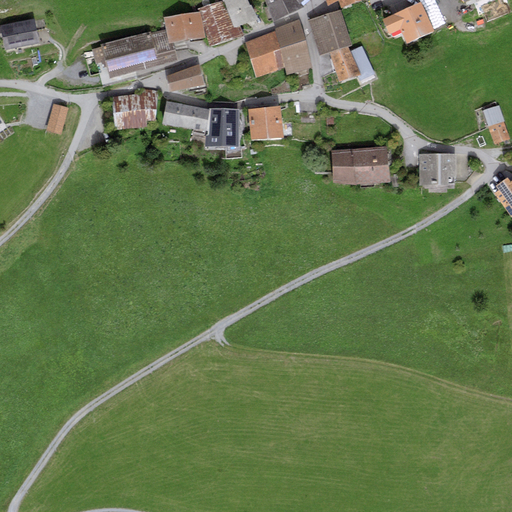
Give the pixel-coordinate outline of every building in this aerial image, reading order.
[(222,0),(223,1),(233,28),(240,26),(259,19),(251,5),(250,5),(247,0),(222,0)] [(264,0),(273,22),(303,7),(300,3),(297,0),(264,0)] [(197,9),(210,47),(244,35),(240,26),(233,28),(223,1),(197,9)] [(421,1),(382,19),(389,35),(401,29),(407,43),(434,31),(421,1)] [(340,10),(308,20),(319,55),(329,52),(347,46),(352,44),(340,10)] [(168,43),(173,43),(205,38),(198,12),(163,17),(165,29),(168,43)] [(34,19),(0,25),(5,50),(39,43),(34,19)] [(285,68),(287,76),(312,68),(299,19),(275,28),(276,31),(285,68)] [(150,31),(100,44),(110,78),(178,60),(173,43),(168,43),(165,29),(151,33),(150,31)] [(285,68),(276,31),(245,43),(256,78),(285,68)] [(329,52),(339,82),(357,76),(360,82),(375,73),(361,46),(349,51),(347,46),(329,52)] [(202,76),(199,65),(166,76),(170,92),(188,88),(189,91),(207,88),(204,76),(202,76)] [(111,97),(115,130),(147,127),(146,120),(155,121),(158,91),(139,88),(138,94),(111,97)] [(162,124),(178,127),(182,104),(166,101),(162,124)] [(61,135),(69,108),(54,104),(46,131),(61,135)] [(209,109),(182,104),(178,127),(206,131),(208,131),(209,109)] [(499,105),(483,111),(494,144),(510,139),(504,122),(505,121),(499,105)] [(280,106),(248,109),(252,140),(283,137),(280,106)] [(239,109),(209,109),(208,131),(206,131),(205,147),(239,147),(239,109)] [(387,146),(331,151),(333,183),(356,185),(390,182),(387,146)] [(456,154),(419,154),(419,185),(448,185),(448,177),(456,177),(456,154)] [(498,190),(494,193),(511,217),(511,216),(511,181),(511,182),(507,177),(495,186),(498,190)]
